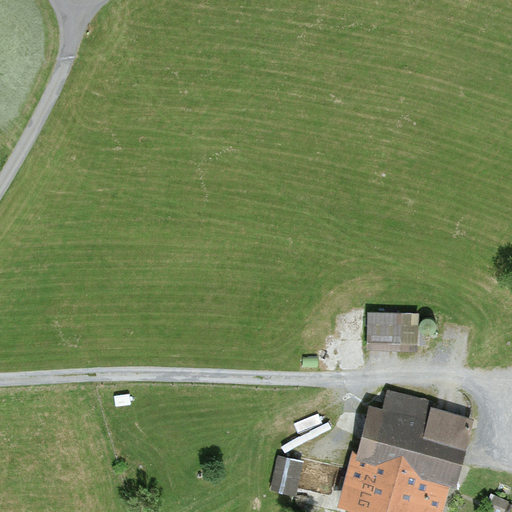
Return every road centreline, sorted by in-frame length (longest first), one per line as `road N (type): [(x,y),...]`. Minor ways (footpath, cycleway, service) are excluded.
road 1 (track): [(0,378),(476,381),(506,407),(511,458)]
road 2 (residential): [(0,188),(79,24)]
